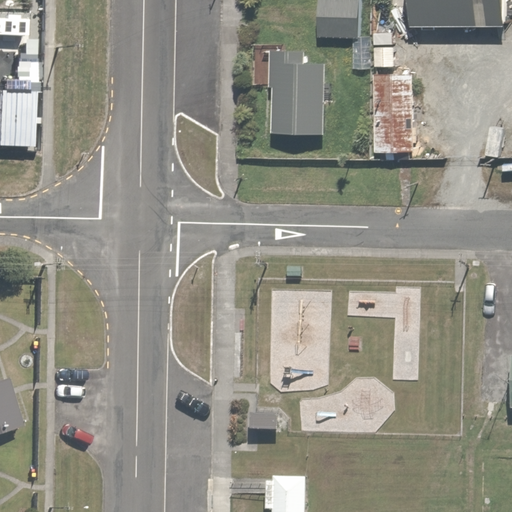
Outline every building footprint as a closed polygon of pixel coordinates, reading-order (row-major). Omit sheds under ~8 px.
[(326,0),(327,38),(359,38),(373,38),(372,0),(326,0)] [(506,0),(422,0),(423,32),(507,30),(506,0)] [(318,51),(277,50),(277,89),(283,89),(282,135),(337,135),(338,65),(318,65),(318,51)] [(384,155),(426,154),(424,82),(383,82),(384,155)] [(0,436),(27,428),(12,381),(2,384),(0,378),(0,436)] [(293,395),(258,393),(256,436),(271,437),(271,440),(291,441),(293,395)] [(275,484),(273,511),(316,511),(318,481),(283,479),(283,484),(275,484)]
